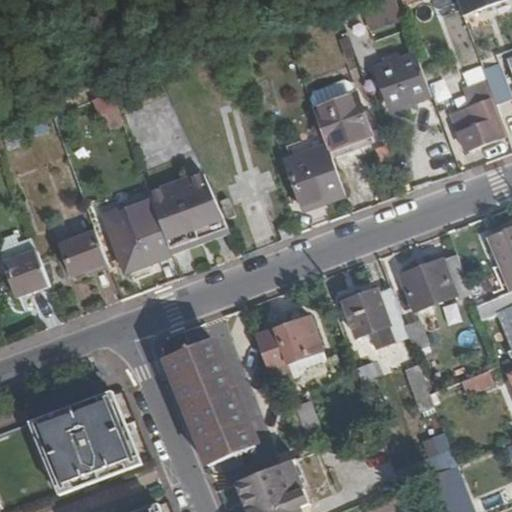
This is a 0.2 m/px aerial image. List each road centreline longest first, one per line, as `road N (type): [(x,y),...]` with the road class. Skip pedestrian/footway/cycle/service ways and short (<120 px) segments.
road 1 (residential): [(511,186),(130,325)]
road 2 (residential): [(130,325),(188,468)]
road 3 (residential): [(130,325),(0,374)]
road 4 (residential): [(188,468),(75,511)]
